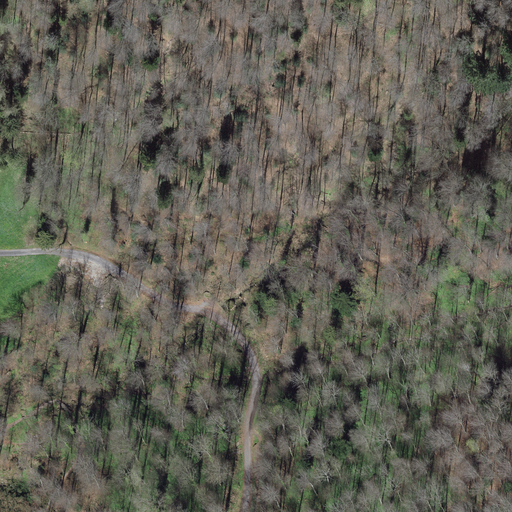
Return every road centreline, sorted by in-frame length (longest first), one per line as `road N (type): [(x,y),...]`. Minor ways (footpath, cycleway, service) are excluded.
road 1 (track): [(248,511),(246,415),(254,381),(235,323),(121,271)]
road 2 (unclassified): [(121,271),(93,255),(60,250),(0,254)]
